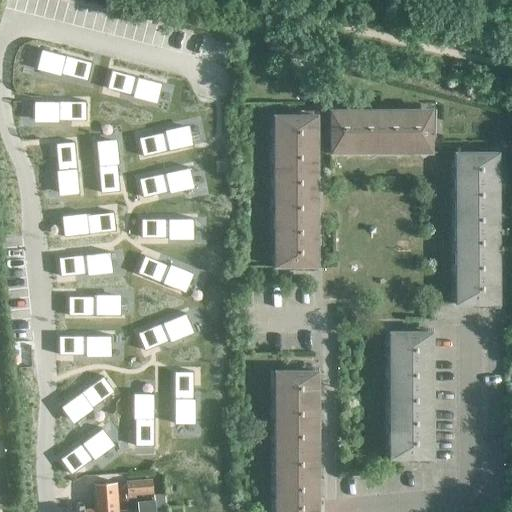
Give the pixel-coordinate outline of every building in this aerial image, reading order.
[(379,115),(379,154),(403,154),(403,114),(379,115)] [(403,114),(403,154),(429,153),(429,114),(403,114)] [(273,141),(312,141),(312,115),(273,115),(273,141)] [(354,154),(354,115),(328,115),(329,154),(354,154)] [(354,115),(354,154),(379,154),(379,115),(354,115)] [(312,141),(273,141),(273,166),(312,166),(312,141)] [(453,178),(491,178),(491,152),(453,152),(453,178)] [(273,191),(312,191),(312,166),(273,166),(273,191)] [(453,203),(492,203),(491,178),(453,178),(453,203)] [(273,216),(312,216),(312,191),(273,191),(273,216)] [(453,228),(492,228),(492,203),(453,203),(453,228)] [(273,241),(312,241),(312,216),(273,216),(273,241)] [(492,228),(453,228),(454,253),(492,253),(492,228)] [(312,241),(273,241),(273,267),(312,267),(312,241)] [(454,278),(493,278),(492,253),(454,253),(454,278)] [(493,278),(454,278),(454,304),(493,304),(493,278)] [(388,357),(427,357),(427,331),(388,331),(388,357)] [(388,382),(427,382),(427,357),(388,357),(388,382)] [(274,397),(313,397),(313,371),(274,371),(274,397)] [(427,382),(388,382),(388,407),(427,407),(427,382)] [(274,422),(313,422),(313,397),(274,397),(274,422)] [(427,407),(388,407),(388,432),(427,432),(427,407)] [(313,422),(274,422),(274,447),(313,447),(313,422)] [(427,432),(388,432),(388,458),(402,458),(427,458),(427,432)] [(313,447),(274,447),(274,472),(314,472),(313,447)] [(274,497),(314,497),(314,472),(274,472),(274,497)] [(152,480),(126,481),(127,495),(153,494),(152,480)] [(94,509),(68,511),(67,511),(170,511),(170,510),(167,510),(166,507),(165,507),(165,509),(155,510),(155,502),(137,503),(138,511),(131,511),(117,511),(116,482),(93,484),(94,509)] [(313,511),(314,497),(274,497),(274,511),(313,511)] [(0,508),(12,508),(11,499),(0,499),(0,508)]
